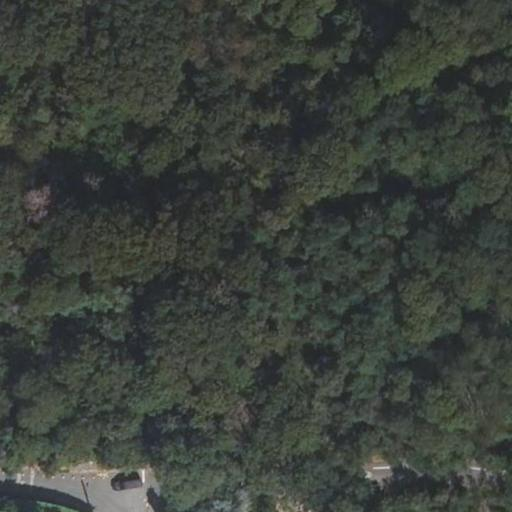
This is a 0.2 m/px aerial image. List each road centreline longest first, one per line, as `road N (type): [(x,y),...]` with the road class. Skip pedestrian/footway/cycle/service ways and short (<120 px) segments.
road 1 (residential): [(121,490),(386,472),(511,484)]
road 2 (residential): [(0,485),(121,490)]
